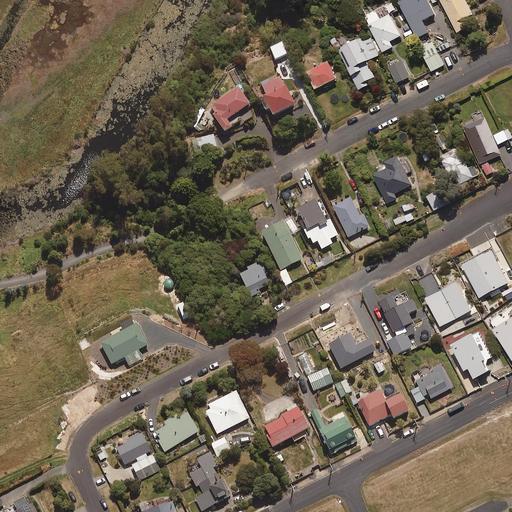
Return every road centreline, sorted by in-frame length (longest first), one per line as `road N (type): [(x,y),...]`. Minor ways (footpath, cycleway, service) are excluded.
road 1 (residential): [(511,200),(100,420),(79,446),(98,511)]
road 2 (residential): [(216,201),(511,50)]
road 3 (residential): [(341,477),(511,392)]
